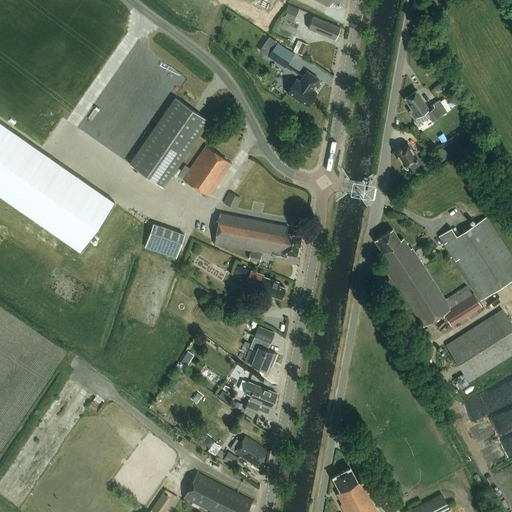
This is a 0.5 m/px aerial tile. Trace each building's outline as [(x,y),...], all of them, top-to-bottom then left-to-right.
[(285,12),(296,17),(299,9),(288,5),(285,12)] [(335,40),(340,28),(313,17),(308,29),(335,40)] [(297,53),(303,56),(308,45),(302,42),(297,53)] [(277,43),(268,56),(284,67),(285,68),(294,54),(293,54),(277,43)] [(263,86),(273,95),(289,77),(279,68),(263,86)] [(296,79),(287,93),(307,107),(317,93),(312,90),(319,79),(307,71),(300,82),(296,79)] [(439,100),(427,108),(417,91),(404,98),(411,110),(409,111),(414,119),(426,112),(432,122),(447,112),(439,100)] [(209,121),(175,98),(129,164),(163,188),(209,121)] [(0,125),(0,198),(80,254),(115,204),(0,125)] [(414,173),(428,164),(423,157),(419,159),(415,151),(413,153),(407,143),(393,151),(403,167),(408,164),(414,173)] [(206,146),(190,169),(185,165),(178,176),(183,179),(208,197),(231,163),(206,146)] [(422,150),(428,158),(433,154),(426,147),(422,150)] [(236,209),(240,198),(229,193),(224,204),(236,209)] [(288,227),(220,213),(214,244),(251,251),(249,260),(260,262),(261,253),(272,255),(273,254),(282,256),(286,257),(287,254),(296,256),(298,245),(299,245),(301,236),(286,233),(288,227)] [(451,229),(439,236),(480,301),(511,279),(511,257),(486,217),(456,237),(451,229)] [(176,258),(184,235),(154,224),(145,248),(176,258)] [(452,325),(482,307),(473,294),(472,295),(466,286),(445,300),(412,248),(410,249),(403,239),(399,241),(392,230),(375,241),(382,252),(377,255),(423,327),(445,313),(452,325)] [(236,274),(247,277),(250,270),(238,266),(236,274)] [(270,294),(281,298),(285,288),(277,285),(278,282),(263,277),(264,276),(250,271),(247,280),(255,283),(254,286),(255,286),(253,292),(257,293),(269,297),(270,294)] [(246,301),(239,298),(236,307),(243,309),(246,301)] [(511,325),(502,310),(446,345),(469,382),(511,354),(511,325)] [(251,365),(266,371),(268,365),(272,366),(277,354),(267,350),(274,333),(258,327),(250,348),(257,350),(251,365)] [(194,355),(188,352),(180,363),(186,366),(194,355)] [(176,388),(181,381),(177,378),(172,384),(176,388)] [(244,393),(250,396),(244,410),(254,414),(259,403),(271,408),(276,393),(249,382),(242,380),(238,389),(245,392),(244,393)] [(159,410),(177,392),(171,386),(152,403),(159,410)] [(234,453),(256,467),(267,451),(245,436),(241,442),(236,439),(230,449),(235,453),(234,453)] [(212,444),(212,441),(207,438),(203,444),(209,449),(212,444)] [(232,468),(239,458),(228,451),(222,461),(232,468)] [(343,511),(379,511),(364,482),(364,483),(358,483),(357,483),(350,468),(332,477),(340,492),(336,494),(342,504),(340,505),(343,511)] [(211,511),(246,511),(253,501),(197,472),(184,498),(211,511)] [(152,509),(155,511),(161,511),(172,498),(165,492),(152,509)] [(450,511),(441,494),(412,509),(413,511),(450,511)]
